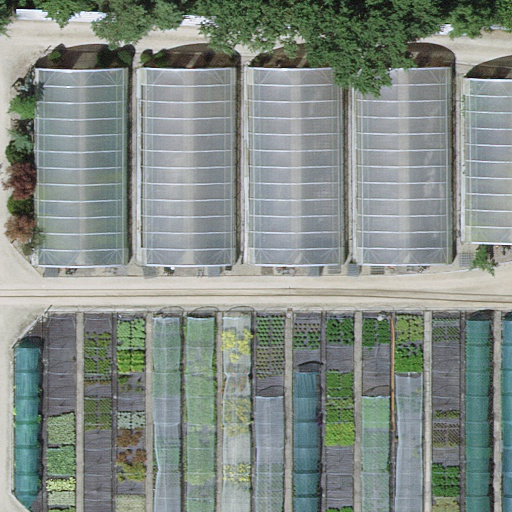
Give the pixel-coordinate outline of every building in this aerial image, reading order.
[(234,71),(141,72),(143,268),(237,267),(234,71)] [(343,72),(249,73),(250,266),(345,266),(343,72)] [(36,73),(37,269),(130,268),(128,73),(36,73)] [(452,73),(361,73),(362,266),(453,265),(452,73)] [(511,86),(466,87),(465,246),(511,246),(511,86)]
